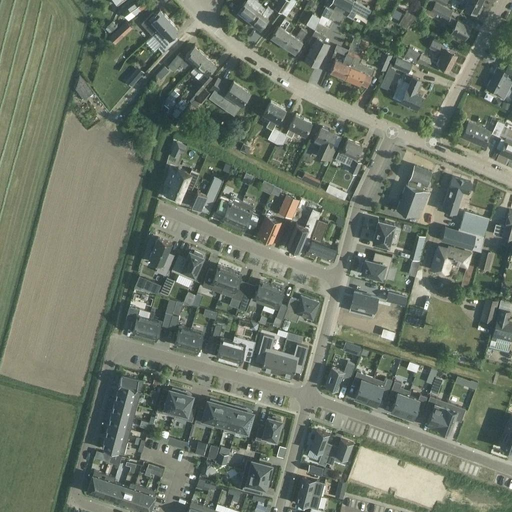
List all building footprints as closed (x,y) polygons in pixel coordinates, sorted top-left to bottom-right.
[(134,0),(119,11),(128,21),(146,7),(140,0),(134,0)] [(246,0),(247,1),(246,0),(237,11),(249,20),(260,5),(261,5),(262,4),(256,0),(246,0)] [(279,0),(274,8),(281,12),(289,0),(279,0)] [(295,0),(289,0),(281,12),(287,15),(296,1),(295,0)] [(347,14),(353,1),(352,0),(332,0),(330,5),(330,6),(338,10),(346,15),(347,14)] [(467,0),(464,7),(467,8),(476,13),(476,11),(479,13),(483,6),(480,5),(482,0),(467,0)] [(372,11),(353,1),(347,14),(352,17),(355,12),(369,19),(372,11)] [(452,10),(435,1),(430,10),(445,18),(446,17),(447,18),(452,10)] [(268,6),(266,9),(261,5),(260,5),(249,20),(260,29),(268,18),(268,17),(273,10),(268,6)] [(153,35),(161,28),(160,28),(169,19),(160,9),(150,17),(149,16),(141,23),(144,26),(153,35)] [(398,23),(408,28),(415,15),(406,10),(398,23)] [(320,18),(313,14),(306,24),(314,30),(320,18)] [(451,31),(456,34),(465,38),(471,26),(457,19),(457,20),(450,16),(447,22),(454,25),(451,31)] [(278,25),(276,28),(271,36),(283,44),(290,33),(285,29),(290,21),(284,17),(279,25),(278,25)] [(157,47),(162,53),(177,39),(173,35),(179,30),(169,19),(160,28),(161,28),(165,33),(157,40),(160,44),(157,47)] [(104,27),(109,33),(117,27),(112,21),(104,27)] [(132,24),(128,29),(132,34),(137,29),(132,24)] [(294,52),(300,44),(302,40),(301,40),(307,32),(300,28),(295,36),(290,33),(283,44),(294,52)] [(117,29),(109,37),(115,43),(123,35),(117,29)] [(405,40),(411,44),(417,34),(410,30),(405,40)] [(317,65),(322,56),(324,52),(318,49),(324,37),(314,31),(308,43),(312,45),(305,59),(317,65)] [(341,32),(338,39),(345,41),(348,34),(341,32)] [(367,85),(372,75),(374,69),(359,63),(368,42),(362,39),(358,47),(362,49),(360,55),(355,53),(345,77),(360,84),(360,82),(367,85)] [(445,47),(432,40),(429,46),(442,53),(436,63),(448,70),(456,54),(445,48),(445,47)] [(335,59),(334,62),(330,71),(345,77),(355,53),(360,55),(362,49),(358,47),(351,44),(343,62),(335,59)] [(170,62),(167,66),(174,71),(176,68),(179,65),(184,68),(189,62),(194,67),(205,54),(194,45),(185,55),(186,56),(185,57),(179,52),(173,60),(170,62)] [(432,59),(408,47),(403,57),(416,63),(418,61),(428,66),(432,59)] [(392,54),(382,50),(376,65),(386,69),(392,54)] [(216,64),(205,54),(194,67),(199,71),(195,75),(199,80),(192,88),(198,94),(212,78),(207,74),(216,64)] [(80,73),(85,74),(89,58),(84,56),(80,73)] [(412,64),(397,58),(393,67),(408,73),(412,64)] [(137,66),(125,80),(132,86),(144,72),(137,66)] [(164,66),(156,75),(160,79),(169,71),(164,66)] [(511,66),(510,66),(507,72),(497,67),(487,86),(495,90),(493,92),(504,98),(511,83),(511,66)] [(383,80),(388,82),(394,69),(389,67),(383,80)] [(93,92),(80,74),(76,88),(84,99),(93,92)] [(409,83),(405,91),(401,101),(416,107),(421,95),(414,93),(420,79),(412,76),(411,77),(406,74),(403,80),(409,83)] [(218,78),(212,87),(211,89),(223,97),(226,94),(241,104),(249,92),(233,81),(228,89),(222,85),(224,83),(218,78)] [(200,102),(202,103),(210,93),(204,87),(190,103),(195,107),(200,102)] [(168,96),(173,100),(179,94),(174,89),(168,96)] [(180,98),(175,104),(183,111),(188,105),(180,98)] [(496,98),(493,104),(499,107),(501,101),(496,98)] [(273,130),(268,139),(276,143),(281,135),(279,134),(280,132),(273,128),(277,122),(285,109),(271,100),(263,114),(271,118),(266,127),(273,130)] [(503,101),(501,108),(509,110),(511,103),(503,101)] [(296,114),(286,133),(292,137),(295,130),(304,135),(311,122),(296,114)] [(492,133),(499,136),(505,124),(497,120),(492,133)] [(484,146),(490,131),(468,122),(462,136),(484,146)] [(315,139),(321,141),(316,153),(329,159),(334,150),(329,147),(335,133),(321,127),(315,139)] [(281,135),(276,143),(282,146),(287,138),(281,135)] [(347,139),(342,150),(341,153),(348,156),(345,163),(343,167),(356,173),(361,162),(354,160),(355,157),(356,157),(362,145),(347,139)] [(511,141),(506,139),(503,147),(500,153),(511,158),(511,141)] [(176,141),(171,155),(177,157),(180,150),(184,152),(187,146),(176,141)] [(303,154),(309,157),(315,144),(309,141),(303,154)] [(240,150),(246,153),(250,147),(243,144),(240,150)] [(407,185),(406,184),(397,208),(420,217),(429,193),(422,190),(424,184),(426,185),(431,171),(414,165),(407,185)] [(190,173),(178,167),(177,170),(172,168),(167,180),(172,182),(169,189),(167,188),(165,194),(173,198),(173,196),(179,199),(186,183),(193,186),(199,173),(191,169),(190,173)] [(249,183),(252,175),(246,172),(242,180),(249,183)] [(471,182),(452,176),(442,209),(447,210),(446,213),(451,215),(452,212),(456,213),(463,191),(468,193),(471,182)] [(319,183),(309,178),(307,177),(305,181),(317,186),(319,183)] [(199,191),(192,206),(206,212),(220,181),(213,178),(206,194),(199,191)] [(263,179),(260,188),(279,195),(282,187),(263,179)] [(331,185),(329,191),(340,196),(342,190),(331,185)] [(282,202),(278,212),(291,218),(299,199),(286,193),(282,202)] [(221,219),(232,224),(242,201),(231,196),(229,201),(221,198),(216,210),(224,213),(221,219)] [(242,201),(232,224),(243,228),(246,223),(254,226),(259,214),(251,211),(253,205),(242,201)] [(511,210),(509,210),(506,219),(502,235),(511,237),(511,234),(511,210)] [(489,218),(465,211),(459,230),(445,226),(441,240),(481,251),(486,236),(484,235),(489,218)] [(265,214),(256,235),(273,242),(282,221),(265,214)] [(318,219),(305,254),(315,258),(317,252),(333,258),(337,247),(321,241),(328,222),(318,219)] [(296,222),(287,246),(299,250),(303,241),(308,243),(316,222),(311,220),(308,227),(296,222)] [(382,225),(378,244),(392,248),(397,228),(382,225)] [(165,274),(175,253),(169,251),(172,242),(158,236),(149,258),(159,262),(156,270),(165,274)] [(414,242),(412,250),(422,252),(424,245),(414,242)] [(436,249),(434,259),(431,268),(448,273),(451,262),(466,266),(460,287),(467,289),(473,266),(468,264),(471,253),(452,247),(450,253),(436,249)] [(178,254),(171,270),(188,278),(198,255),(187,250),(184,256),(178,254)] [(482,251),(478,268),(489,270),(493,253),(482,251)] [(362,260),(359,268),(361,268),(361,269),(372,272),(372,274),(378,275),(378,274),(385,275),(390,257),(372,253),(371,258),(364,257),(363,260),(362,260)] [(410,267),(417,268),(419,260),(412,259),(410,267)] [(221,293),(223,287),(229,269),(218,265),(216,271),(209,268),(202,286),(221,293)] [(223,287),(221,293),(231,296),(232,296),(242,300),(245,292),(248,282),(238,279),(240,273),(229,269),(223,287)] [(166,277),(160,292),(168,295),(174,280),(166,277)] [(144,278),(140,287),(157,294),(161,285),(144,278)] [(254,298),(265,302),(271,284),(260,280),(258,286),(255,285),(253,291),(256,292),(254,298)] [(271,284),(265,302),(276,306),(278,300),(281,302),(283,295),(280,294),(283,288),(271,284)] [(377,297),(354,291),(349,310),(365,314),(366,309),(374,311),(377,297)] [(245,292),(242,300),(239,308),(246,310),(252,294),(245,292)] [(405,296),(388,292),(386,300),(403,304),(404,304),(406,297),(405,296)] [(193,304),(198,306),(203,295),(197,293),(193,304)] [(287,306),(284,317),(296,321),(298,315),(312,320),(319,301),(300,294),(298,300),(291,297),(287,306)] [(498,301),(485,298),(480,320),(493,323),(498,301)] [(280,304),(276,316),(281,318),(283,319),(287,306),(280,304)] [(143,336),(149,317),(138,314),(139,309),(129,306),(126,318),(132,320),(131,326),(134,327),(132,333),(143,336)] [(496,341),(496,337),(511,341),(511,336),(511,323),(508,322),(511,310),(499,307),(491,340),(496,341)] [(211,310),(209,317),(215,319),(217,312),(211,310)] [(169,325),(173,313),(166,311),(162,323),(169,325)] [(176,327),(180,315),(173,313),(169,325),(176,327)] [(279,326),(281,318),(276,316),(273,324),(279,326)] [(160,334),(161,328),(158,327),(160,321),(149,317),(143,336),(155,339),(157,333),(160,334)] [(284,320),(282,328),(287,330),(290,322),(284,320)] [(251,322),(249,328),(256,330),(257,330),(259,324),(257,324),(258,323),(251,322)] [(216,323),(213,335),(219,337),(222,326),(222,325),(216,323)] [(174,344),(185,348),(191,329),(179,326),(177,332),(174,331),(173,338),(176,338),(174,344)] [(191,329),(185,348),(197,351),(199,345),(202,346),(203,339),(200,339),(202,332),(191,329)] [(381,335),(393,339),(395,332),(383,329),(381,335)] [(263,334),(256,360),(263,362),(261,369),(276,373),(282,351),(271,348),(274,337),(263,334)] [(233,341),(227,359),(239,363),(240,359),(250,361),(255,341),(234,335),(233,341)] [(216,356),(227,359),(233,341),(221,338),(219,344),(216,343),(215,349),(218,350),(216,356)] [(352,341),(348,349),(358,353),(361,345),(352,341)] [(282,351),(276,373),(292,378),(294,371),(301,372),(308,346),(296,343),(294,354),(282,351)] [(409,360),(407,368),(417,371),(419,363),(409,360)] [(332,367),(325,386),(338,391),(341,383),(347,385),(354,364),(347,361),(343,371),(332,367)] [(436,375),(438,370),(434,368),(426,390),(437,394),(443,378),(436,375)] [(356,371),(352,384),(357,386),(353,397),(356,398),(355,400),(364,403),(373,377),(356,371)] [(121,374),(118,387),(140,393),(143,380),(121,374)] [(476,388),(478,381),(456,375),(455,381),(476,388)] [(373,377),(364,403),(372,406),(373,404),(376,405),(380,394),(386,396),(392,379),(385,377),(383,380),(373,377)] [(154,378),(153,384),(160,386),(162,380),(154,378)] [(394,380),(388,397),(393,399),(389,410),(392,412),(392,413),(400,416),(409,394),(410,390),(400,387),(401,383),(394,380)] [(118,387),(115,399),(137,405),(140,393),(118,387)] [(160,399),(156,411),(163,413),(168,415),(174,416),(175,411),(181,390),(172,387),(172,389),(169,389),(167,397),(166,400),(160,399)] [(175,411),(174,416),(192,421),(196,409),(189,407),(192,395),(190,395),(191,393),(181,390),(175,411)] [(409,394),(400,416),(409,419),(409,418),(412,419),(416,407),(422,409),(424,404),(425,400),(427,396),(419,394),(418,397),(409,394)] [(430,395),(425,408),(430,410),(426,424),(437,428),(447,402),(430,395)] [(198,409),(194,422),(212,427),(214,422),(212,422),(218,400),(210,398),(210,400),(207,399),(204,411),(198,409)] [(115,399),(112,411),(133,417),(137,405),(115,399)] [(218,400),(212,422),(214,422),(224,425),(225,425),(231,404),(230,404),(230,406),(226,405),(226,403),(218,400)] [(447,402),(437,428),(449,432),(454,419),(461,421),(465,408),(447,402)] [(224,425),(223,430),(229,432),(235,433),(236,428),(237,429),(243,407),(235,405),(234,407),(230,406),(231,404),(225,425),(224,425)] [(243,407),(237,429),(242,430),(241,435),(246,436),(249,424),(253,412),(251,412),(251,410),(243,407)] [(112,411),(109,424),(130,429),(133,417),(112,411)] [(511,414),(500,446),(501,445),(511,449),(511,415),(511,414)] [(255,439),(266,442),(267,437),(276,440),(276,438),(278,439),(280,432),(278,431),(281,420),(280,420),(281,418),(272,416),(272,418),(268,416),(265,428),(258,426),(255,439)] [(109,424),(105,436),(127,441),(130,429),(109,424)] [(316,430),(309,449),(321,453),(318,461),(317,463),(325,466),(326,462),(332,444),(327,442),(329,434),(316,430)] [(151,433),(149,438),(156,440),(166,443),(168,438),(163,437),(157,435),(151,433)] [(124,454),(127,441),(105,436),(102,448),(124,454)] [(186,448),(188,441),(169,436),(167,443),(186,448)] [(332,444),(326,462),(332,464),(335,456),(347,460),(353,443),(340,438),(338,446),(332,444)] [(210,444),(207,457),(215,459),(219,447),(210,444)] [(279,445),(276,456),(283,458),(286,447),(279,445)] [(197,446),(195,452),(203,454),(205,448),(197,446)] [(219,451),(216,462),(226,464),(228,454),(219,451)] [(251,453),(249,460),(254,461),(251,472),(273,477),(275,469),(273,468),(274,466),(273,466),(274,459),(264,456),(251,453)] [(204,460),(201,475),(208,477),(211,462),(204,460)] [(309,464),(307,472),(321,475),(323,467),(309,464)] [(87,491),(98,494),(105,473),(94,470),(87,491)] [(241,482),(239,488),(252,491),(259,493),(261,487),(263,487),(265,488),(266,486),(268,486),(270,477),(244,470),(241,482)] [(105,473),(98,494),(104,496),(108,498),(113,482),(114,482),(115,477),(105,473)] [(302,476),(298,490),(321,495),(324,482),(302,476)] [(113,482),(108,498),(112,499),(118,501),(124,485),(114,482),(113,482)] [(134,489),(128,505),(133,506),(139,508),(146,487),(135,484),(133,488),(134,489)] [(124,485),(118,501),(124,503),(128,505),(134,489),(133,488),(124,485)] [(146,487),(139,508),(149,511),(156,491),(146,487)] [(298,490),(295,503),(311,507),(309,511),(322,511),(323,510),(318,509),(321,495),(298,490)] [(187,511),(200,511),(203,505),(191,501),(187,511)]
